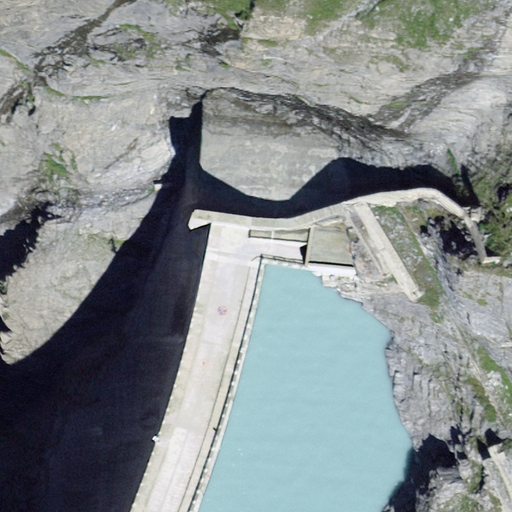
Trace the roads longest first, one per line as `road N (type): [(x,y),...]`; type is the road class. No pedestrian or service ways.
road 1 (unclassified): [(153,511),(189,417),(233,241),(316,255)]
road 2 (track): [(316,255),(383,243),(419,274),(511,434)]
